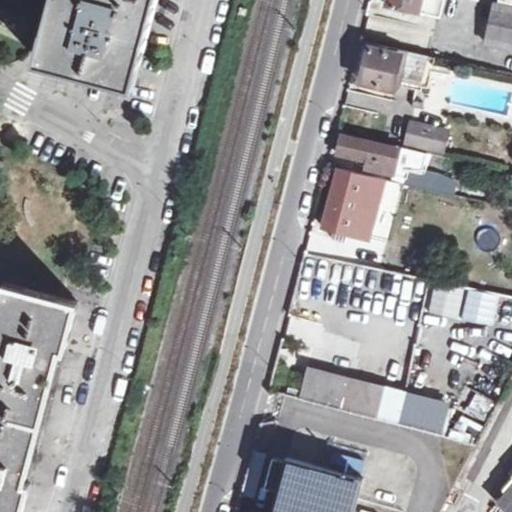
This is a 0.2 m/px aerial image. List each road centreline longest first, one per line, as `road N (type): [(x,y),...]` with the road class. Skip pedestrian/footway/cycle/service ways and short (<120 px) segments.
road 1 (residential): [(209,511),(344,0)]
road 2 (residential): [(157,175),(72,511)]
road 3 (unknown): [(254,389),(416,428),(428,443),(411,511)]
road 4 (residential): [(204,0),(157,175)]
road 5 (residential): [(0,87),(157,175)]
